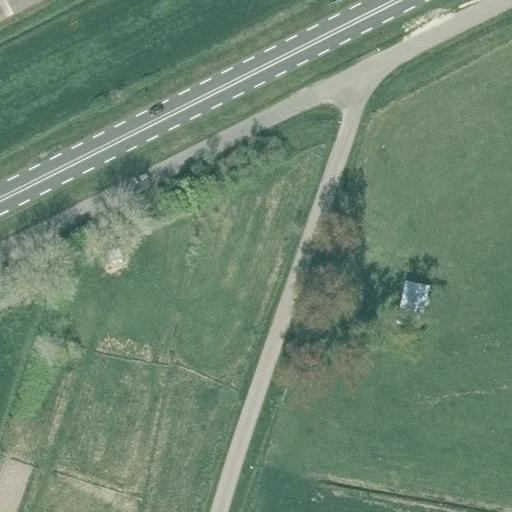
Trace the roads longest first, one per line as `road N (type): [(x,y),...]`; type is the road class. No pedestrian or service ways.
road 1 (unclassified): [(219,511),(363,76)]
road 2 (primary): [(0,199),(396,0)]
road 3 (unclassified): [(0,255),(363,76)]
road 4 (unclassified): [(363,76),(511,1)]
